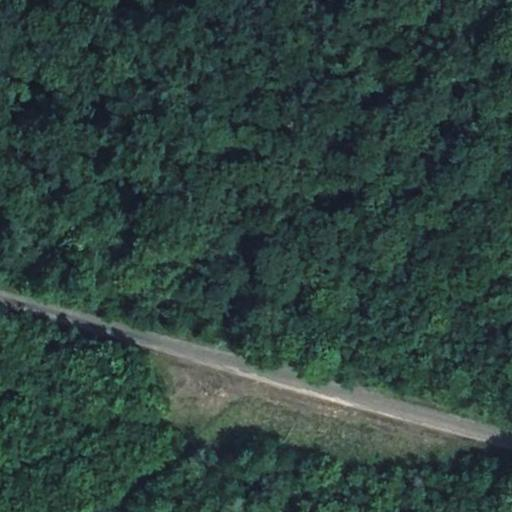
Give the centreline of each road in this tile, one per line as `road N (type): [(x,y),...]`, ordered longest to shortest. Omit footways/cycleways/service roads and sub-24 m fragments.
road 1 (track): [(257,367),(0,297)]
road 2 (track): [(511,436),(257,367)]
